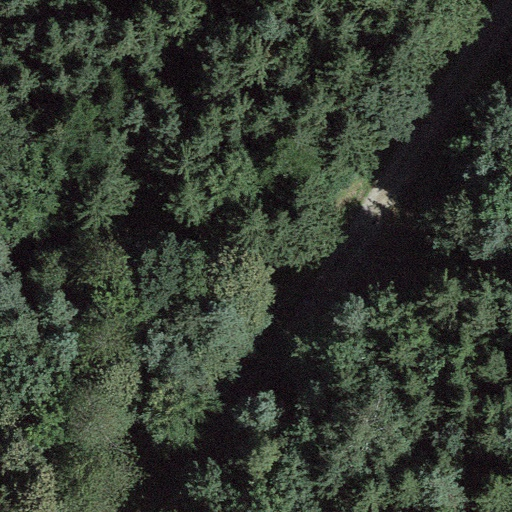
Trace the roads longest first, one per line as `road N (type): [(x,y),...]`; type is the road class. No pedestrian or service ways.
road 1 (track): [(511,6),(332,280),(160,511)]
road 2 (track): [(511,296),(466,299),(332,280)]
